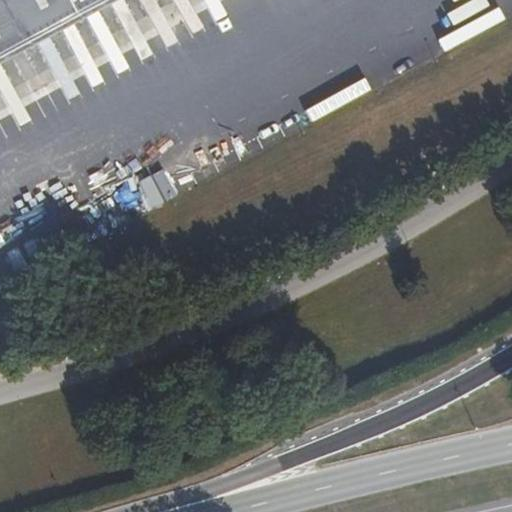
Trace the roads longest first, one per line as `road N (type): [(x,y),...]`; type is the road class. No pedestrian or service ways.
road 1 (unclassified): [(511,161),(382,243),(202,328),(0,390)]
road 2 (unclassified): [(0,249),(35,174),(355,0)]
road 3 (secondary): [(511,355),(367,431),(169,511)]
road 4 (secondary): [(511,445),(230,511)]
